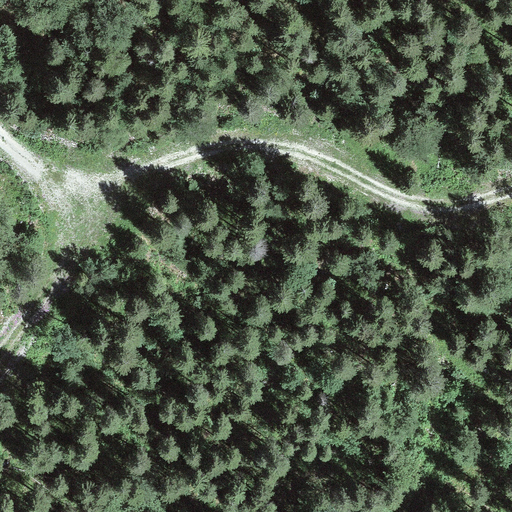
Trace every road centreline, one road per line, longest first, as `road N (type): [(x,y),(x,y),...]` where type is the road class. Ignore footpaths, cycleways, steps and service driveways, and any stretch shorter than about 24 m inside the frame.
road 1 (track): [(0,136),(71,199),(224,157),(290,156),(364,195),(431,213),(511,202)]
road 2 (track): [(71,199),(59,279),(0,370)]
